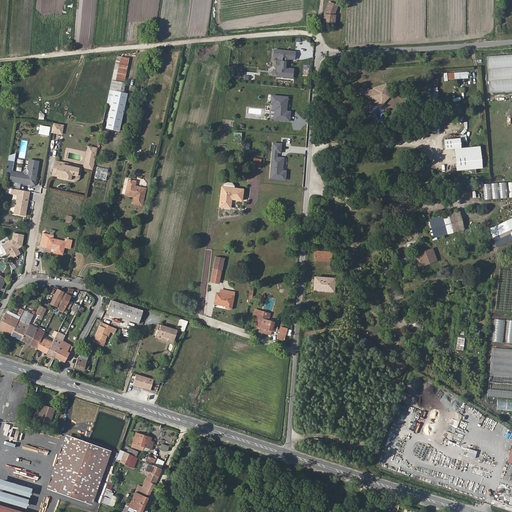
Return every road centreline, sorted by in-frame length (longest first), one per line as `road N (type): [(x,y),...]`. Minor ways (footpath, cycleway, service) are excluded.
road 1 (residential): [(319,52),(289,455)]
road 2 (track): [(0,61),(304,32),(318,45)]
road 3 (primary): [(289,455),(59,382)]
road 4 (residential): [(59,382),(99,307),(98,294),(68,282),(26,280),(0,310)]
road 5 (unclassified): [(511,42),(319,52)]
road 6 (primary): [(465,511),(289,455)]
